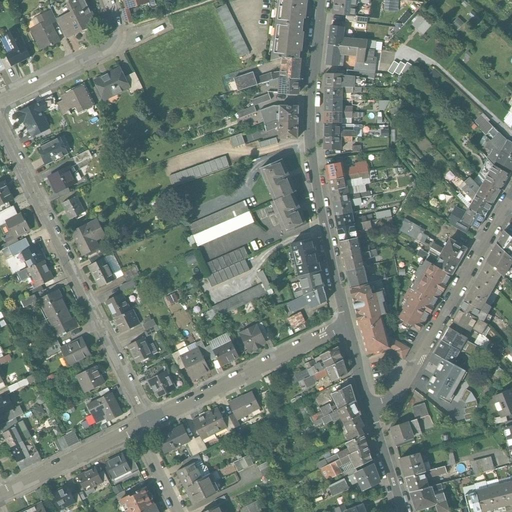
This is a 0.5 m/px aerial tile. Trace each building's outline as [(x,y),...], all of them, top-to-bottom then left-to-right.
[(77,0),(76,1),(69,4),(73,13),(65,17),(70,25),(71,25),(75,34),(81,31),(83,34),(90,30),(89,27),(96,24),(92,15),(93,14),(86,0),(77,0)] [(147,0),(124,0),(127,9),(148,2),(147,0)] [(279,0),(277,22),(302,25),(303,19),(304,19),(306,0),(279,0)] [(356,0),(335,0),(333,14),(346,16),(354,17),(354,16),(355,8),(356,0)] [(370,0),(356,0),(355,8),(367,10),(367,11),(369,11),(370,0)] [(399,9),(399,0),(384,0),(385,8),(399,9)] [(226,5),(215,11),(226,31),(236,26),(226,5)] [(57,21),(52,10),(47,12),(53,24),(57,22),(57,21)] [(47,12),(38,17),(41,24),(31,29),(41,51),(52,45),(52,46),(62,42),(53,24),(47,12)] [(410,22),(424,34),(431,25),(418,13),(410,22)] [(65,17),(57,21),(57,22),(66,39),(75,35),(75,34),(71,25),(70,25),(65,17)] [(302,25),(277,22),(272,61),(282,58),(298,59),(299,52),(301,52),(303,32),(301,32),(302,25)] [(236,26),(226,31),(239,59),(250,54),(236,26)] [(367,41),(342,38),(343,27),(330,26),(328,45),(366,49),(367,41)] [(30,58),(17,31),(5,36),(14,55),(8,58),(12,66),(30,58)] [(366,49),(328,45),(326,65),(341,66),(342,55),(356,56),(355,62),(365,63),(366,49)] [(373,50),(366,49),(365,63),(376,64),(377,57),(373,57),(374,50),(373,50)] [(7,58),(2,61),(6,71),(11,68),(7,58)] [(298,59),(282,58),(281,67),(279,67),(279,70),(281,70),(281,73),(271,74),(270,81),(281,78),(299,79),(301,59),(298,59)] [(390,71),(399,74),(402,64),(393,61),(390,71)] [(119,68),(94,81),(102,97),(115,91),(117,95),(129,89),(124,78),(119,68)] [(135,73),(124,78),(129,89),(132,94),(142,88),(135,73)] [(254,73),(234,79),(235,81),(231,82),(234,92),(262,84),(270,81),(271,74),(256,79),(254,73)] [(342,75),(325,74),(325,87),(353,87),(354,81),(342,80),(342,75)] [(270,81),(262,84),(262,94),(274,94),(274,85),(280,83),(281,78),(270,81)] [(299,79),(281,78),(280,83),(280,86),(279,93),(298,94),(299,79)] [(83,85),(68,93),(70,97),(63,101),(68,113),(69,115),(71,114),(70,111),(76,108),(79,114),(94,106),(83,85)] [(353,87),(325,87),(325,99),(342,99),(342,92),(353,93),(353,87)] [(299,103),(299,94),(280,94),(280,103),(299,103)] [(269,95),(252,101),(254,106),(271,100),(269,95)] [(53,96),(43,101),(47,109),(48,112),(58,107),(57,104),(53,96)] [(342,99),(325,99),(324,111),(352,112),(353,107),(341,107),(342,99)] [(43,101),(17,114),(21,122),(24,121),(32,137),(39,133),(38,131),(48,126),(41,112),(47,109),(43,101)] [(68,113),(63,101),(57,104),(58,107),(63,116),(68,113)] [(254,106),(237,113),(239,119),(256,113),(254,106)] [(273,106),(260,111),(265,126),(275,122),(279,122),(279,123),(298,123),(298,122),(299,106),(273,106)] [(352,112),(324,111),(324,124),(341,124),(341,117),(357,117),(357,113),(352,112)] [(298,123),(279,123),(279,122),(275,122),(265,126),(267,132),(275,129),(279,127),(279,139),(297,139),(298,123)] [(341,124),(324,124),(324,136),(352,137),(352,132),(340,131),(341,124)] [(494,128),(487,136),(490,139),(492,141),(499,133),(494,128)] [(234,147),(245,143),(241,133),(230,137),(234,147)] [(508,142),(499,133),(492,141),(502,150),(511,156),(511,142),(509,141),(508,142)] [(352,137),(324,136),(324,149),(340,149),(340,142),(351,142),(352,137)] [(59,138),(38,149),(46,165),(67,154),(59,138)] [(277,138),(266,142),(268,148),(278,144),(277,138)] [(511,156),(502,150),(492,141),(490,139),(486,147),(491,151),(489,155),(494,158),(494,159),(498,162),(497,162),(511,170),(511,156)] [(278,144),(268,148),(270,154),(279,151),(278,144)] [(88,151),(74,158),(77,164),(91,157),(88,151)] [(365,154),(354,156),(355,163),(356,167),(344,170),(345,176),(349,175),(368,171),(365,154)] [(226,156),(169,174),(173,186),(230,168),(226,156)] [(354,156),(336,158),(338,164),(343,163),(343,166),(355,163),(354,156)] [(493,165),(488,159),(479,174),(480,175),(484,180),(501,190),(510,174),(493,165)] [(282,160),(261,169),(275,201),(293,193),(296,192),(282,160)] [(338,164),(326,167),(328,179),(345,176),(344,170),(343,166),(343,163),(338,164)] [(68,167),(48,177),(56,193),(76,183),(68,167)] [(368,171),(349,175),(350,180),(362,178),(362,180),(370,179),(368,171)] [(345,176),(328,179),(331,191),(347,188),(346,181),(350,180),(349,175),(345,176)] [(480,175),(474,181),(471,178),(469,180),(466,182),(468,185),(476,194),(493,204),(501,190),(484,180),(480,175)] [(4,182),(0,183),(0,206),(8,203),(13,200),(4,182)] [(493,204),(476,194),(468,185),(464,189),(475,201),(473,204),(470,209),(485,218),(493,204)] [(347,188),(331,191),(333,203),(361,198),(370,196),(369,192),(353,195),(352,192),(348,193),(347,188)] [(275,201),(273,202),(286,233),(306,224),(293,193),(275,201)] [(76,196),(61,203),(69,220),(84,212),(76,196)] [(370,196),(361,198),(362,204),(374,202),(373,196),(370,196)] [(361,198),(333,203),(335,216),(352,212),(351,206),(362,204),(361,198)] [(245,201),(189,225),(193,236),(250,212),(245,201)] [(0,206),(0,213),(11,208),(8,203),(0,206)] [(0,213),(0,225),(6,223),(6,222),(18,216),(13,207),(11,208),(0,213)] [(485,218),(470,209),(467,214),(456,208),(451,218),(454,219),(456,216),(463,220),(471,225),(479,229),(485,218)] [(352,212),(335,216),(338,228),(370,222),(373,221),(372,216),(353,219),(352,212)] [(18,216),(6,222),(6,223),(13,237),(13,238),(16,236),(30,229),(25,220),(24,221),(21,214),(18,216)] [(463,220),(456,216),(454,219),(451,225),(466,234),(471,225),(463,220)] [(96,221),(71,233),(82,255),(97,248),(98,247),(95,241),(104,236),(96,221)] [(370,222),(338,228),(340,242),(357,238),(356,232),(372,229),(370,222)] [(511,237),(504,231),(496,244),(511,258),(511,237)] [(434,240),(421,233),(417,240),(431,248),(433,244),(434,240)] [(13,237),(5,241),(8,247),(19,242),(16,236),(13,238),(13,237)] [(357,238),(340,242),(343,258),(371,252),(370,247),(362,248),(359,238),(357,238)] [(25,239),(19,242),(8,247),(13,257),(23,252),(30,249),(25,239)] [(312,239),(292,243),(300,276),(320,271),(312,239)] [(467,249),(450,239),(444,250),(433,244),(431,248),(442,254),(458,264),(467,249)] [(511,261),(511,258),(496,244),(487,261),(500,275),(503,277),(511,261)] [(30,249),(23,252),(26,258),(24,259),(28,268),(43,260),(44,260),(37,245),(30,249)] [(244,247),(206,264),(211,275),(246,259),(249,258),(244,247)] [(430,253),(419,247),(415,254),(426,261),(429,254),(430,253)] [(97,248),(86,254),(89,259),(98,254),(100,253),(97,248)] [(371,252),(343,258),(346,271),(365,267),(364,260),(379,257),(377,250),(371,252)] [(98,254),(89,259),(92,265),(101,260),(98,254)] [(458,264),(442,254),(438,261),(435,260),(435,258),(429,254),(426,261),(451,275),(458,264)] [(92,265),(89,267),(99,288),(115,280),(105,259),(101,260),(92,265)] [(246,259),(208,276),(213,287),(251,270),(246,259)] [(28,268),(17,273),(21,281),(31,276),(37,287),(37,288),(40,286),(53,280),(43,260),(28,268)] [(418,277),(411,289),(410,288),(404,298),(407,300),(402,309),(403,310),(399,318),(404,321),(403,323),(408,326),(410,324),(420,330),(451,275),(426,261),(423,267),(420,265),(415,275),(418,277)] [(500,275),(487,261),(477,279),(493,288),(500,275)] [(346,271),(350,288),(368,284),(385,280),(384,274),(367,278),(365,267),(346,271)] [(135,268),(122,274),(127,283),(132,281),(139,278),(135,268)] [(264,284),(212,308),(217,318),(269,294),(267,291),(273,289),(264,271),(259,274),(264,284)] [(320,271),(300,276),(303,289),(294,292),(296,300),(323,287),(320,271)] [(493,288),(477,279),(468,294),(484,303),(493,288)] [(127,283),(121,286),(125,293),(135,288),(132,281),(127,283)] [(382,281),(368,284),(350,288),(358,322),(381,315),(386,314),(383,301),(384,301),(382,289),(384,289),(382,281)] [(37,287),(29,291),(32,296),(42,291),(40,286),(37,288),(37,287)] [(296,300),(288,303),(292,311),(305,305),(303,303),(308,301),(312,308),(327,301),(323,287),(296,300)] [(58,291),(40,300),(45,311),(43,312),(47,319),(67,309),(58,291)] [(164,297),(168,306),(178,302),(175,293),(164,297)] [(122,294),(106,302),(115,318),(130,311),(122,294)] [(484,303),(468,294),(460,309),(483,322),(491,307),(490,306),(484,303)] [(32,296),(21,301),(24,308),(35,303),(32,296)] [(67,309),(47,319),(52,328),(55,326),(60,337),(78,328),(75,320),(73,321),(67,309)] [(460,309),(452,322),(470,332),(472,330),(479,334),(479,333),(485,323),(483,322),(460,309)] [(130,311),(115,318),(122,333),(139,324),(132,310),(130,311)] [(300,313),(288,319),(293,328),(305,323),(300,313)] [(381,315),(358,322),(367,355),(373,353),(375,354),(378,354),(379,354),(380,354),(382,352),(383,350),(390,348),(387,337),(381,315)] [(156,325),(144,331),(147,337),(159,331),(156,325)] [(257,326),(241,334),(249,350),(254,348),(255,350),(261,347),(260,345),(265,342),(257,326)] [(466,338),(448,328),(441,341),(459,351),(468,355),(471,357),(476,347),(473,345),(465,340),(466,338)] [(482,334),(479,333),(479,334),(476,340),(487,346),(490,342),(482,334)] [(409,349),(387,337),(390,348),(395,351),(405,356),(409,349)] [(53,338),(42,344),(45,350),(56,345),(53,338)] [(143,338),(128,346),(137,363),(152,356),(143,338)] [(82,339),(61,349),(65,357),(67,356),(71,365),(69,366),(90,356),(82,339)] [(487,346),(476,340),(473,345),(476,347),(484,352),(487,346)] [(209,356),(202,341),(196,344),(198,349),(199,348),(204,359),(209,356)] [(459,351),(441,341),(434,354),(443,359),(452,364),(459,351)] [(231,343),(213,352),(221,369),(240,360),(231,343)] [(56,345),(45,350),(48,356),(59,351),(56,345)] [(338,347),(321,355),(321,357),(314,360),(313,361),(318,372),(325,369),(343,360),(338,347)] [(204,359),(199,348),(198,349),(190,353),(201,376),(210,371),(204,359)] [(178,351),(172,355),(180,370),(186,368),(181,357),(178,351)] [(405,356),(395,351),(393,355),(403,360),(405,356)] [(181,357),(186,368),(192,380),(201,376),(190,353),(181,357)] [(9,355),(0,359),(0,362),(1,365),(12,360),(9,355)] [(301,373),(299,370),(294,372),(299,382),(305,379),(313,375),(318,372),(313,361),(314,360),(311,355),(302,359),(309,373),(307,374),(305,371),(301,373)] [(465,372),(465,371),(452,364),(443,359),(427,387),(434,392),(433,394),(439,398),(440,395),(447,399),(449,394),(452,395),(461,380),(459,379),(463,371),(465,372)] [(343,360),(325,369),(328,375),(332,382),(347,375),(343,360)] [(164,364),(146,373),(150,381),(157,397),(174,389),(166,373),(168,372),(164,364)] [(95,367),(77,376),(82,385),(85,384),(89,391),(104,383),(95,367)] [(318,372),(313,375),(305,379),(307,385),(328,375),(325,369),(318,372)] [(26,379),(8,387),(11,393),(29,384),(26,379)] [(350,385),(332,394),(337,405),(332,408),(331,408),(333,413),(356,401),(350,385)] [(457,397),(469,403),(473,392),(461,386),(457,397)] [(511,393),(510,390),(502,393),(502,395),(494,398),(496,404),(495,404),(498,412),(499,411),(501,417),(510,414),(510,415),(511,414),(511,393)] [(111,393),(97,400),(98,401),(87,406),(92,415),(102,410),(108,422),(122,415),(111,393)] [(239,399),(229,404),(233,414),(236,420),(237,420),(250,414),(250,413),(259,408),(252,394),(239,400),(239,399)] [(14,409),(7,395),(0,398),(0,416),(6,413),(9,421),(23,415),(19,407),(18,407),(14,409)] [(333,413),(330,414),(333,420),(340,416),(341,418),(338,420),(341,425),(359,416),(360,415),(356,401),(333,413)] [(425,403),(412,408),(417,420),(417,419),(418,420),(430,416),(425,403)] [(330,404),(320,408),(322,412),(310,418),(313,423),(321,418),(321,419),(330,414),(333,413),(331,408),(332,408),(330,404)] [(223,419),(217,408),(205,414),(213,432),(225,426),(226,426),(223,419)] [(205,414),(192,421),(200,437),(201,438),(202,438),(213,432),(205,414)] [(236,420),(233,414),(228,417),(234,429),(240,426),(237,420),(236,420)] [(330,414),(321,419),(321,418),(313,423),(315,427),(323,423),(324,424),(333,420),(330,414)] [(359,416),(341,425),(346,435),(349,442),(364,434),(361,428),(364,427),(359,416)] [(505,416),(494,419),(495,425),(507,422),(505,416)] [(234,429),(228,417),(223,419),(226,426),(225,426),(228,432),(234,429)] [(417,420),(392,428),(394,433),(392,433),(396,443),(413,437),(411,431),(420,428),(418,420),(417,419),(417,420)] [(19,426),(3,434),(4,434),(7,441),(11,448),(31,438),(22,421),(18,424),(19,426)] [(182,427),(164,436),(171,450),(186,442),(189,441),(189,440),(182,427)] [(57,438),(62,450),(80,442),(74,430),(57,438)] [(349,442),(346,443),(348,449),(338,454),(341,460),(349,456),(367,446),(364,434),(349,442)] [(171,450),(164,436),(159,439),(165,452),(171,450)] [(194,437),(189,440),(189,441),(186,442),(188,445),(185,446),(191,457),(201,452),(195,439),(194,437)] [(202,438),(201,438),(200,437),(195,439),(201,452),(201,453),(207,450),(202,438)] [(31,438),(11,448),(14,455),(17,462),(16,462),(21,471),(42,461),(31,438)] [(367,446),(349,456),(352,461),(355,468),(371,460),(367,446)] [(198,454),(187,460),(190,465),(193,463),(194,464),(201,460),(198,454)] [(338,454),(326,460),(329,466),(341,460),(338,454)] [(420,454),(400,459),(405,477),(424,472),(425,472),(420,454)] [(452,454),(445,455),(448,466),(455,464),(452,454)] [(123,455),(105,463),(112,478),(130,470),(126,462),(123,455)] [(249,455),(233,463),(238,473),(254,465),(249,455)] [(329,466),(305,477),(310,488),(315,486),(316,489),(326,485),(325,482),(342,474),(339,468),(352,461),(349,456),(329,466)] [(133,459),(126,462),(130,470),(131,472),(138,469),(133,459)] [(489,459),(473,463),(476,475),(492,471),(489,459)] [(268,462),(258,467),(263,477),(273,472),(268,462)] [(190,465),(177,471),(185,487),(210,474),(206,467),(204,466),(197,470),(194,464),(193,463),(190,465)] [(373,465),(356,474),(360,482),(364,489),(380,482),(373,465)] [(425,472),(424,472),(425,476),(428,476),(429,478),(449,473),(448,470),(446,470),(445,467),(425,472)] [(93,469),(77,477),(83,489),(90,485),(92,488),(101,483),(102,483),(98,475),(96,476),(93,469)] [(104,472),(98,475),(102,483),(101,483),(103,486),(109,483),(104,472)] [(424,472),(405,477),(410,492),(429,487),(425,476),(424,472)] [(210,474),(185,487),(188,493),(188,494),(189,498),(190,498),(194,504),(219,492),(210,474)] [(356,474),(307,497),(312,507),(350,488),(349,487),(360,482),(356,474)] [(511,487),(511,483),(499,486),(504,506),(511,504),(511,487)] [(67,486),(50,495),(56,508),(64,504),(65,507),(75,502),(72,496),(67,486)] [(499,486),(488,489),(493,509),(504,506),(499,486)] [(145,487),(137,492),(138,493),(131,496),(130,495),(121,499),(123,504),(126,511),(127,511),(139,511),(154,505),(145,487)] [(429,487),(410,492),(416,511),(424,509),(425,511),(429,510),(428,507),(436,505),(437,504),(434,497),(431,487),(429,487)] [(41,489),(35,491),(41,501),(46,499),(41,489)] [(488,489),(476,492),(481,511),(493,509),(488,489)] [(476,492),(464,495),(468,511),(480,511),(481,511),(476,492)] [(78,494),(72,496),(75,502),(77,507),(83,504),(78,494)] [(450,511),(444,494),(434,497),(437,504),(436,505),(438,511),(450,511)] [(224,496),(215,501),(217,506),(219,505),(227,501),(224,496)] [(257,501),(247,506),(249,511),(261,511),(262,511),(257,501)] [(46,511),(42,503),(27,510),(27,511),(46,511)]
